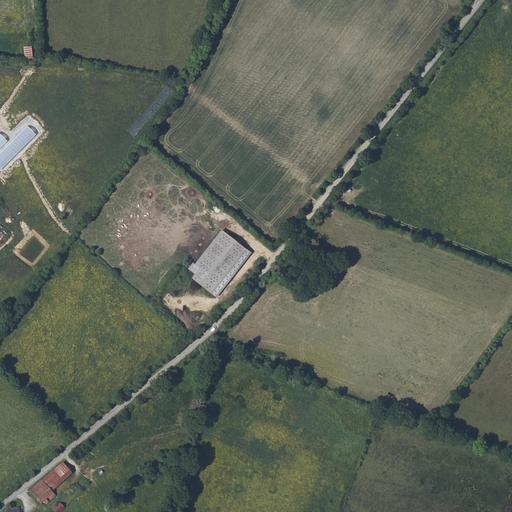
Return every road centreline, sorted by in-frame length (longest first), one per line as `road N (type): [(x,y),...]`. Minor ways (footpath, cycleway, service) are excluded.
road 1 (unclassified): [(207,333),(480,0)]
road 2 (unclassified): [(207,333),(0,507)]
